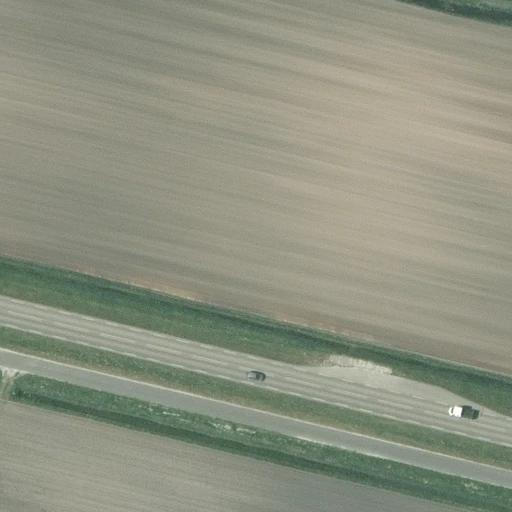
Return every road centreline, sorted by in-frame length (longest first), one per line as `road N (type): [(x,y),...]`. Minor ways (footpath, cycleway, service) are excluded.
road 1 (secondary): [(511,434),(0,311)]
road 2 (unclassified): [(511,481),(0,359)]
